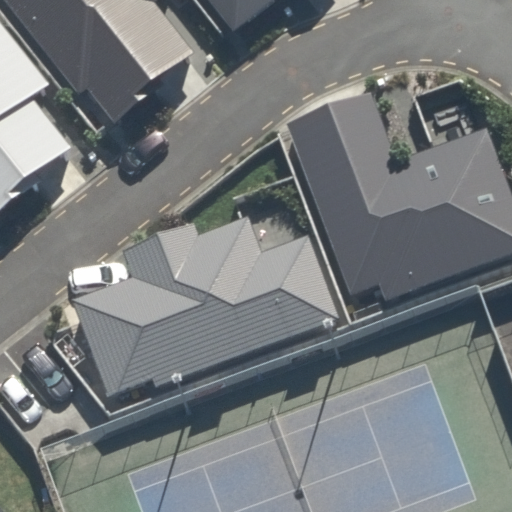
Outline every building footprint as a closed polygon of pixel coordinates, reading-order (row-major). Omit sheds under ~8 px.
[(0,0),(82,104),(90,98),(118,134),(167,95),(163,90),(198,62),(158,11),(172,0),(0,0)] [(204,0),(237,41),(288,0),(300,0),(302,1),(303,0),(204,0)] [(0,224),(45,190),(41,185),(74,158),(34,107),(53,94),(0,27),(0,224)] [(390,311),(511,263),(511,197),(489,137),(399,171),(374,102),(291,133),(356,304),(384,294),(390,311)] [(161,398),(343,329),(311,244),(265,260),(252,225),(201,243),(197,233),(126,260),(136,288),(75,310),(110,406),(158,390),(161,398)]
